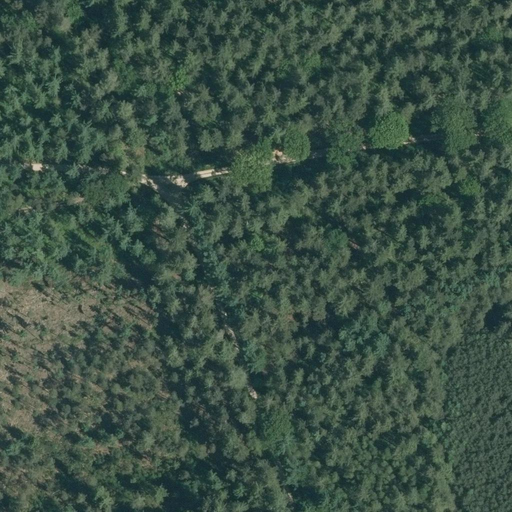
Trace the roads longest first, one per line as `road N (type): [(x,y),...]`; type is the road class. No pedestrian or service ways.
road 1 (track): [(511,142),(408,145),(167,181),(0,168)]
road 2 (track): [(167,181),(293,511)]
